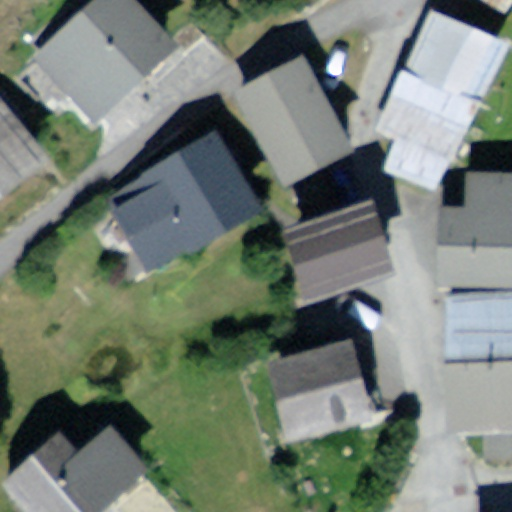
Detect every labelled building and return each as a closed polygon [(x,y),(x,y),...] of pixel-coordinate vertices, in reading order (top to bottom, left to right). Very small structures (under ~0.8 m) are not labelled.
[(128,0),(115,0),(58,44),(107,108),(172,57),(128,0)] [(496,40),(433,13),(388,120),(451,147),(496,40)] [(342,145),(299,56),(239,84),(282,174),(342,145)] [(0,199),(37,167),(0,125),(0,199)] [(152,258),(250,208),(217,144),(119,194),(152,258)] [(471,210),(444,210),(444,272),(511,272),(511,171),(471,171),(471,210)] [(386,275),(367,213),(282,239),(301,301),(386,275)] [(511,293),(464,294),(464,416),(511,415),(511,293)] [(350,347),(275,363),(289,429),(364,414),(350,347)] [(61,435),(7,479),(33,511),(92,511),(142,472),(109,431),(78,456),(61,435)]
